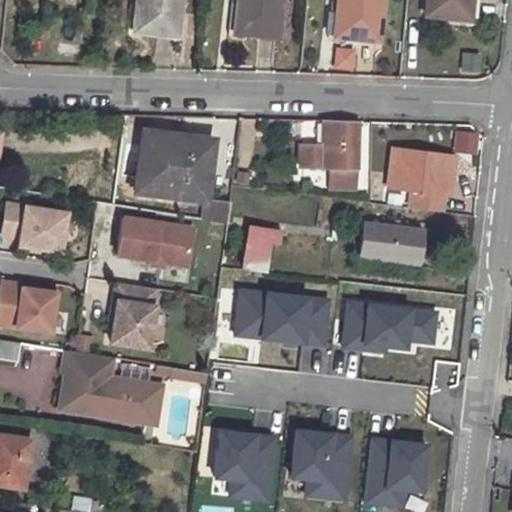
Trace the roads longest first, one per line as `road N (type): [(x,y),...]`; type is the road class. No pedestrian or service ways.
road 1 (residential): [(507,103),(0,88)]
road 2 (residential): [(507,103),(464,511)]
